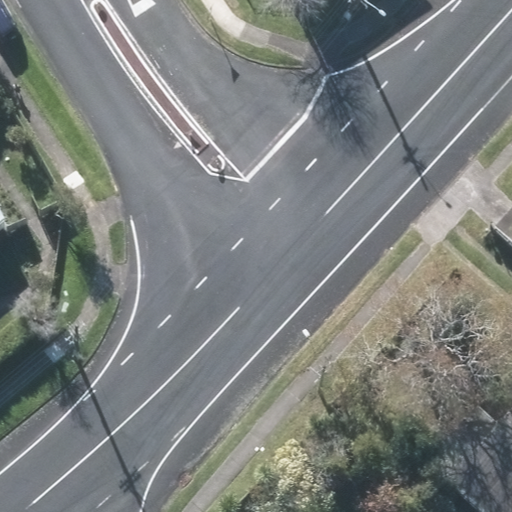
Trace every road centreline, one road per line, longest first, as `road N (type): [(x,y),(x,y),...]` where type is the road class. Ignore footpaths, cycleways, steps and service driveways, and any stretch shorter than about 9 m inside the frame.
road 1 (tertiary): [(27,511),(303,242)]
road 2 (residential): [(96,0),(235,184),(303,242)]
road 3 (tertiary): [(303,242),(511,12)]
